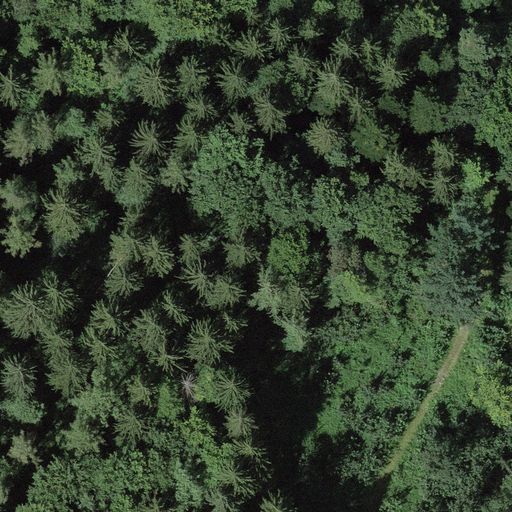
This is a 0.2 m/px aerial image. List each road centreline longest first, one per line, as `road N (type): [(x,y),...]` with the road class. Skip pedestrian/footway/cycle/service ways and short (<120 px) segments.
road 1 (track): [(366,511),(473,323),(495,261),(501,206),(495,139),(478,84),(418,0)]
road 2 (track): [(126,0),(0,334)]
